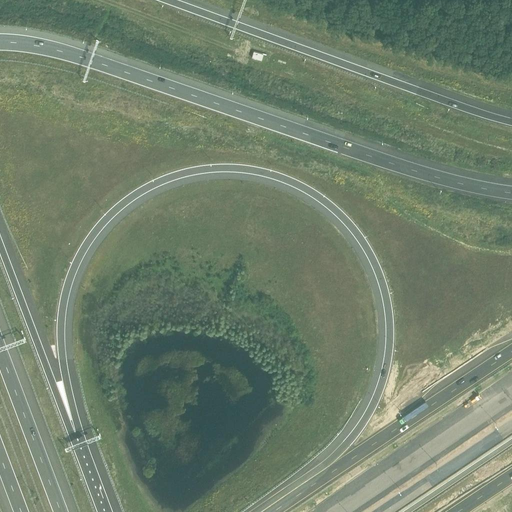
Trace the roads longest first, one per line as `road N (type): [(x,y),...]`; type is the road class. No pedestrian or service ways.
road 1 (motorway): [(71,434),(61,310),(71,273),(99,229),(130,199),(178,175),(233,168),(288,180),(349,224),(381,282),(389,326),(366,416),(269,511)]
road 2 (motorway): [(511,193),(420,173),(93,61),(0,42)]
road 3 (motorway): [(511,121),(166,0)]
road 4 (motorway): [(511,354),(278,511)]
road 5 (motorway): [(511,393),(337,511)]
road 6 (motorway): [(71,434),(0,241)]
road 7 (motorway): [(60,511),(0,351)]
road 8 (motorway): [(394,511),(511,433)]
